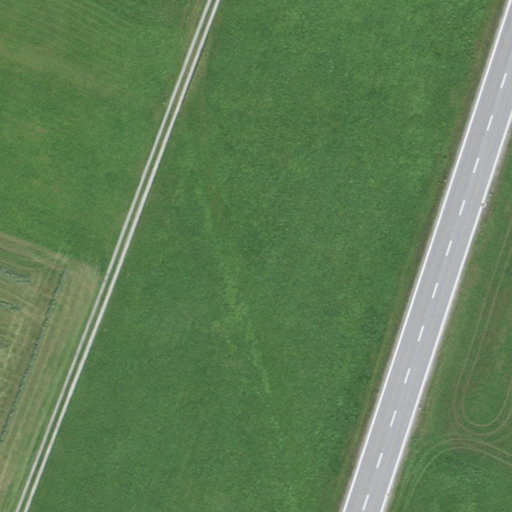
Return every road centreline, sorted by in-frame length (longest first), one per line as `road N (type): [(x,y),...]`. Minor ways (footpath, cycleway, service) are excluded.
road 1 (track): [(213,0),(18,511)]
road 2 (primary): [(364,511),(511,59)]
